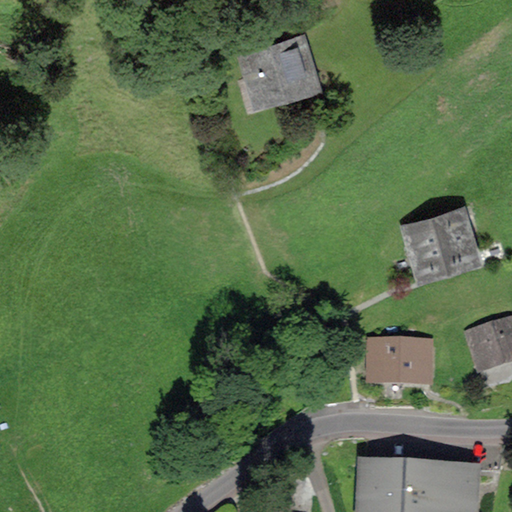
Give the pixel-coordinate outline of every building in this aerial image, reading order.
[(257,101),(313,84),(299,38),(243,55),(257,101)] [(407,229),(420,269),(472,253),(460,214),(407,229)] [(482,364),(511,354),(511,322),(470,335),(474,348),(477,347),(482,364)] [(397,344),(375,344),(374,406),(420,407),(421,350),(421,347),(397,347),(397,344)] [(311,406),(351,400),(349,378),(344,373),(307,379),(307,380),(311,405),(311,406)] [(292,381),(239,418),(255,441),(305,407),(311,406),(311,405),(307,380),(307,379),(292,381)] [(436,511),(437,511),(456,511),(465,511),(468,467),(431,465),(431,473),(395,471),(396,463),(367,462),(364,511),(436,511)] [(282,511),(281,498),(250,502),(250,511),(282,511)]
